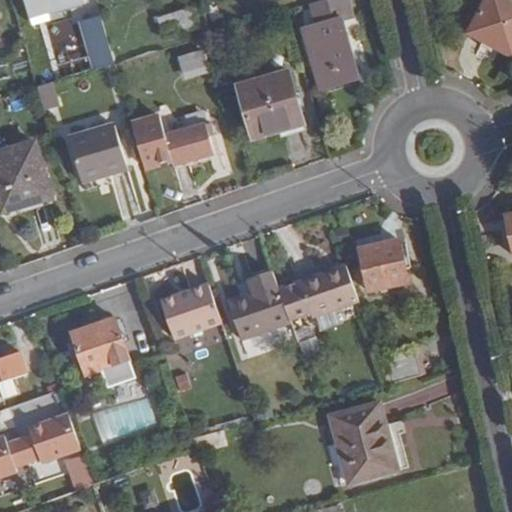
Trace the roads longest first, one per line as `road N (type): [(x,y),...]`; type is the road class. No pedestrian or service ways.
road 1 (residential): [(0,302),(396,164)]
road 2 (residential): [(445,189),(511,490)]
